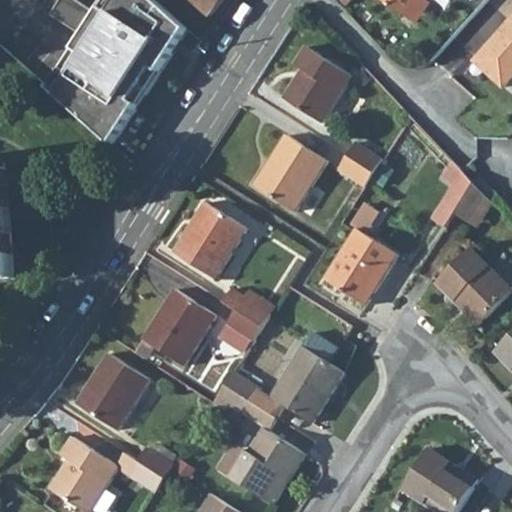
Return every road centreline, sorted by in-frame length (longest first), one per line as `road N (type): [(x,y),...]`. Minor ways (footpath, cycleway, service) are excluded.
road 1 (tertiary): [(277,0),(141,201),(56,345),(0,412)]
road 2 (residential): [(511,442),(426,366),(326,511)]
